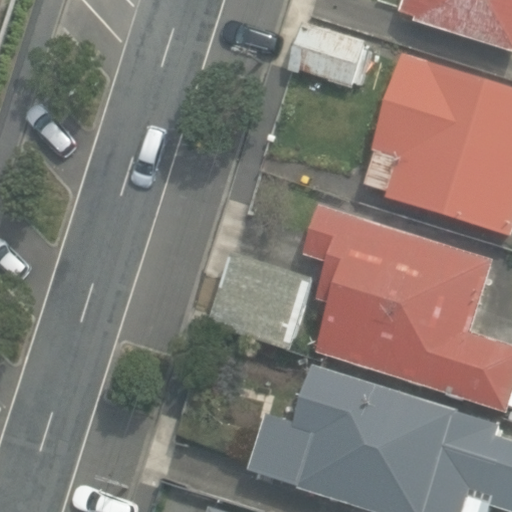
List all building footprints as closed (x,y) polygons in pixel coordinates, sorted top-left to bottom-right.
[(511,0),(464,0),(453,34),(511,53),(511,0)] [(315,28),(298,77),(368,101),(385,51),(315,28)] [(511,89),(456,71),(412,207),(511,240),(511,89)] [(511,270),(406,237),(362,375),(511,422),(511,270)] [(511,511),(511,429),(364,381),(323,505),(345,511),(511,511)]
